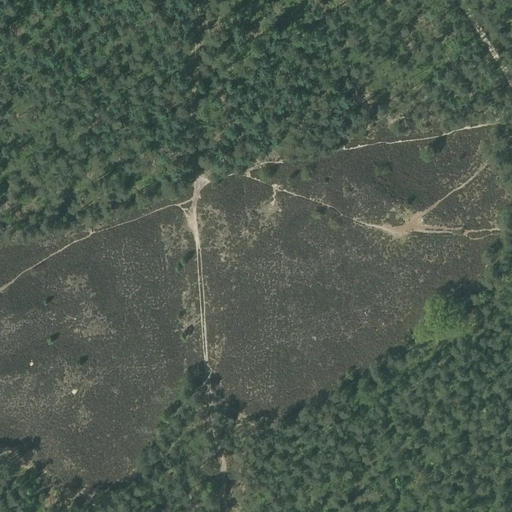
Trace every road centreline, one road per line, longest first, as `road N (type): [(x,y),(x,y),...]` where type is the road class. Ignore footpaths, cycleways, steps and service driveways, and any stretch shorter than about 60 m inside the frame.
road 1 (track): [(196,185),(198,332),(225,511)]
road 2 (track): [(511,122),(321,153),(196,185)]
road 3 (track): [(196,185),(200,0)]
